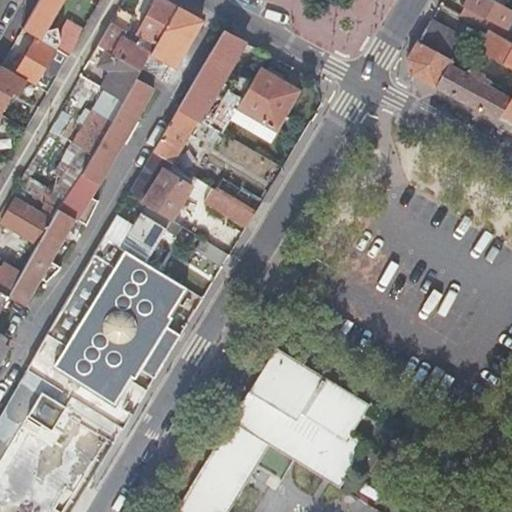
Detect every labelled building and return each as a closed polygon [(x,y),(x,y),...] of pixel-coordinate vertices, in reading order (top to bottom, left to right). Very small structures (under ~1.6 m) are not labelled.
[(68,56),(69,56),(73,48),(45,32),(62,0),(83,0),(85,0),(84,0),(38,0),(22,29),(37,38),(47,43),(55,48),(68,56)] [(177,8),(162,0),(155,0),(138,34),(141,36),(136,45),(113,32),(102,50),(110,54),(140,71),(142,68),(150,55),(177,8)] [(494,0),(466,0),(464,5),(505,27),(511,14),(511,9),(502,4),(494,0)] [(124,11),(110,3),(101,18),(116,27),(124,11)] [(464,5),(459,14),(487,29),(500,36),(505,27),(464,5)] [(201,20),(177,8),(150,55),(169,67),(173,69),(201,20)] [(116,27),(101,18),(88,41),(98,47),(102,50),(113,32),(116,27)] [(463,40),(429,21),(406,59),(410,73),(497,118),(500,114),(509,99),(448,65),(463,40)] [(64,25),(45,32),(73,48),(64,25)] [(511,42),(500,36),(487,29),(476,47),(511,66),(511,42)] [(244,42),(222,31),(177,107),(197,118),(199,120),(213,96),(244,42)] [(46,63),(55,48),(47,43),(37,38),(15,75),(19,77),(25,80),(33,85),(41,72),(46,63)] [(110,54),(102,50),(98,47),(91,59),(114,72),(104,91),(106,92),(123,102),(136,78),(140,71),(110,54)] [(47,93),(68,56),(55,48),(46,63),(41,72),(33,85),(47,93)] [(169,67),(150,55),(142,68),(162,80),(169,67)] [(15,75),(1,66),(0,67),(0,111),(11,92),(17,95),(25,80),(19,77),(15,75)] [(298,90),(258,67),(244,92),(235,107),(275,130),(298,90)] [(153,88),(136,78),(123,102),(111,122),(92,155),(80,174),(59,212),(39,246),(22,275),(9,298),(25,307),(41,280),(46,283),(61,269),(51,263),(76,220),(87,226),(97,202),(90,198),(153,88)] [(231,84),(221,101),(208,125),(221,132),(229,118),(235,107),(244,92),(231,84)] [(123,102),(106,92),(94,112),(111,122),(123,102)] [(500,114),(511,120),(511,95),(509,99),(500,114)] [(221,101),(213,96),(199,120),(208,125),(221,101)] [(197,118),(177,107),(152,152),(171,163),(197,118)] [(268,141),(275,130),(235,107),(229,118),(268,141)] [(111,122),(94,112),(75,145),(92,155),(111,122)] [(162,169),(142,203),(145,205),(170,220),(191,187),(162,169)] [(224,178),(216,190),(254,214),(262,201),(224,178)] [(254,214),(216,190),(208,204),(246,228),(254,214)] [(0,222),(39,246),(59,212),(46,204),(40,214),(14,198),(0,222)] [(133,227),(115,216),(103,237),(112,242),(144,262),(165,228),(176,235),(181,226),(170,220),(145,205),(133,227)] [(186,224),(228,242),(236,224),(193,206),(186,224)] [(112,242),(103,237),(30,364),(40,370),(45,362),(114,404),(131,376),(134,378),(172,317),(168,315),(185,287),(144,262),(112,242)] [(222,268),(229,255),(202,239),(195,252),(222,268)] [(0,292),(9,298),(22,275),(3,264),(0,268),(0,292)] [(0,312),(9,298),(0,292),(0,312)] [(0,358),(10,341),(0,334),(0,358)] [(224,429),(256,448),(263,438),(314,469),(340,426),(325,417),(342,389),(275,348),(224,429)] [(217,511),(256,448),(224,429),(172,511),(217,511)]
